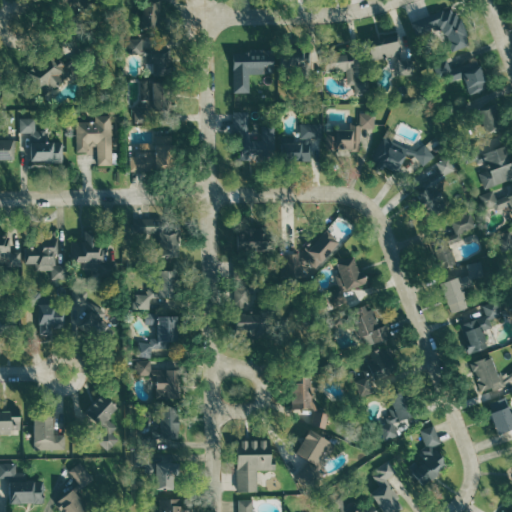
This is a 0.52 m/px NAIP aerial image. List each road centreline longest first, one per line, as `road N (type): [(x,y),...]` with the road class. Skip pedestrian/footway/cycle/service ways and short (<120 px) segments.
road 1 (residential): [(0,199),(339,195),(372,210)]
road 2 (residential): [(452,511),(470,488),(474,464),(372,210)]
road 3 (residential): [(215,511),(208,195)]
road 4 (residential): [(207,18),(298,17),(394,0)]
road 5 (residential): [(208,195),(207,18)]
